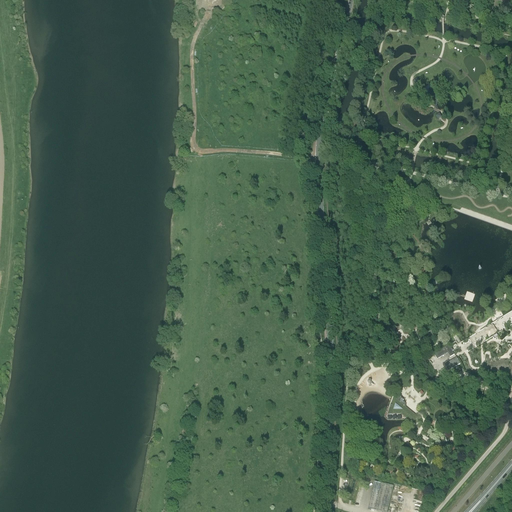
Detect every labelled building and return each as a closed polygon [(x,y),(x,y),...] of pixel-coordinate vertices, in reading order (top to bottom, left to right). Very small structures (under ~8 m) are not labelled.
[(446,347),(444,348),(434,354),(437,360),(448,353),(450,357),(454,355),(450,349),(449,346),(446,347)] [(448,371),(461,363),(457,357),(445,365),(448,371)] [(401,398),(400,399),(398,397),(394,398),(388,415),(401,415),(403,417),(409,410),(406,408),(406,403),(403,401),(404,400),(401,398)] [(409,421),(412,424),(418,417),(414,414),(409,421)] [(387,511),(393,486),(374,482),(368,509),(378,511),(387,511)]
